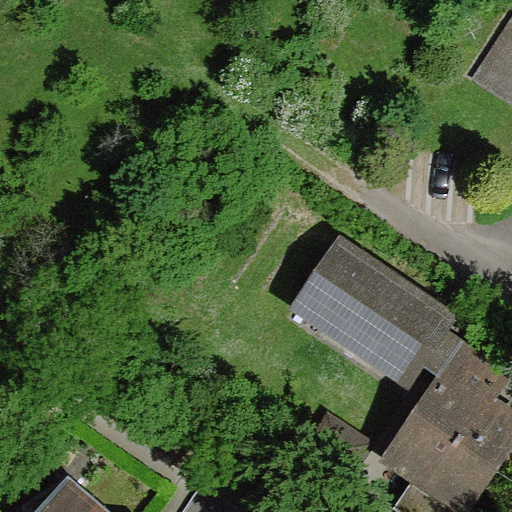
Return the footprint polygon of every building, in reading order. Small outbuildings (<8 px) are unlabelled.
[(511,38),(485,79),(511,95),(511,38)] [(452,322),(343,251),(302,312),(410,384),(422,366),(440,339),(452,322)] [(447,382),(464,354),(440,339),(422,366),(447,382)] [(464,354),(447,382),(393,463),(418,481),(464,511),(467,511),(511,442),(511,423),(476,399),(492,374),(464,354)] [(375,449),(332,420),(297,472),(340,501),(375,449)] [(399,511),(464,511),(418,481),(398,511),(399,511)] [(107,511),(72,482),(46,511),(107,511)]
